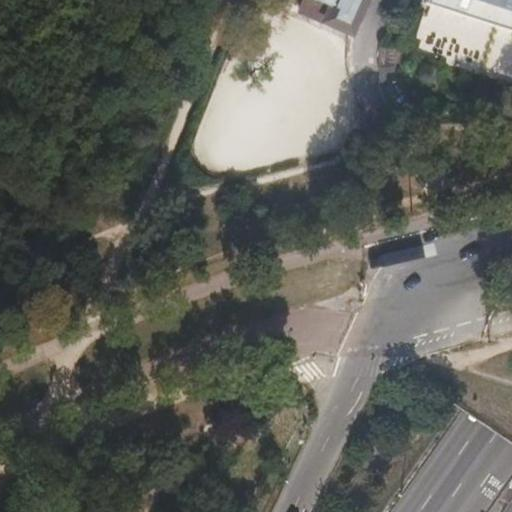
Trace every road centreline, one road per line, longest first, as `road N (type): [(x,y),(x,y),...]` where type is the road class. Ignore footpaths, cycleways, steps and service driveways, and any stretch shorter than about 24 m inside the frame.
road 1 (unknown): [(79,336),(229,0)]
road 2 (trunk): [(377,329),(292,511)]
road 3 (primary): [(511,235),(436,261),(377,329)]
road 4 (trunk): [(511,409),(440,511)]
